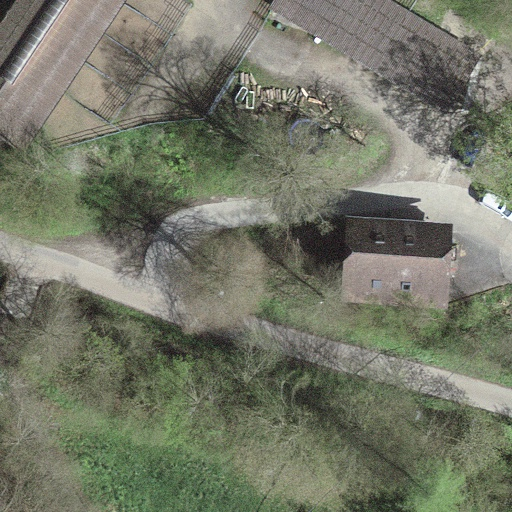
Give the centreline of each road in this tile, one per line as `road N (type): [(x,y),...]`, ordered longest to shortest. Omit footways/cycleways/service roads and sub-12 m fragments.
road 1 (unclassified): [(0,250),(193,315),(511,399)]
road 2 (track): [(0,292),(18,335),(38,431),(82,511)]
